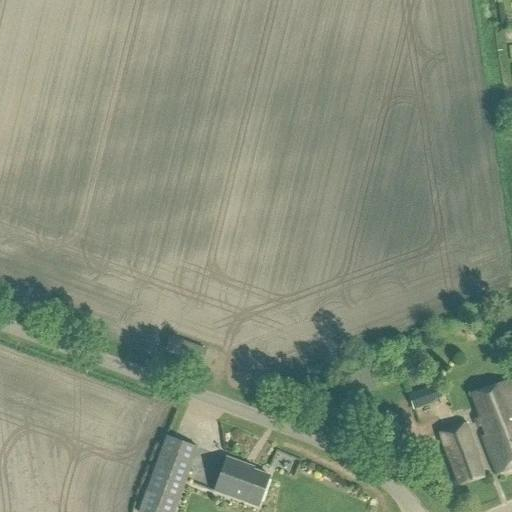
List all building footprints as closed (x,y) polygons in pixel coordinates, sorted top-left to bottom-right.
[(511,46),(511,30),(488,32),(489,49),(511,46)] [(511,97),(494,104),(498,115),(511,110),(511,97)] [(203,366),(207,352),(174,341),(169,355),(203,366)] [(495,475),(511,469),(511,394),(508,384),(472,397),(482,422),(476,424),(495,475)] [(414,411),(445,399),(440,385),(409,397),(414,411)] [(459,489),(486,479),(466,423),(439,433),(459,489)] [(176,511),(200,448),(167,437),(139,511),(176,511)] [(257,507),(268,476),(243,466),(244,464),(226,458),(214,491),(257,507)]
